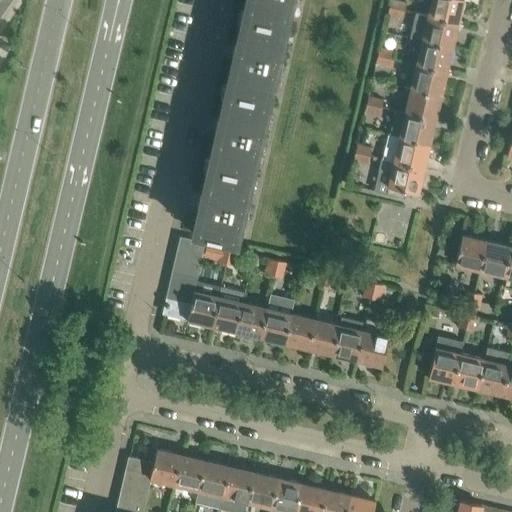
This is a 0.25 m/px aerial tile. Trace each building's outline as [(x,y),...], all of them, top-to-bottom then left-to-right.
[(289,21),(293,0),(245,0),(243,11),(289,21)] [(404,0),(390,0),(389,6),(405,10),(407,1),(404,0)] [(430,0),(427,15),(457,22),(461,0),(430,0)] [(403,17),(405,10),(389,6),(388,14),(403,17)] [(271,96),(289,21),(243,11),(226,85),(271,96)] [(457,22),(427,15),(415,12),(410,36),(421,39),(451,46),(457,22)] [(445,70),(451,46),(421,39),(415,63),(445,70)] [(380,45),(378,55),(393,58),(396,49),(380,45)] [(392,65),(393,58),(378,55),(376,62),(392,65)] [(440,95),(445,70),(415,63),(410,88),(440,95)] [(254,172),(271,96),(226,85),(208,161),(254,172)] [(434,119),(440,95),(410,88),(404,112),(434,119)] [(369,94),(366,103),(381,107),(384,97),(369,94)] [(380,114),(381,107),(366,103),(365,110),(380,114)] [(394,109),(388,132),(398,135),(398,136),(428,143),(434,119),(404,112),(394,109)] [(423,167),(428,143),(398,136),(398,135),(388,132),(382,156),(381,156),(381,157),(423,167)] [(357,142),(355,152),(370,155),(372,145),(357,142)] [(368,163),(370,155),(355,152),(353,159),(368,163)] [(417,192),(423,167),(381,157),(378,170),(391,173),(386,193),(404,198),(406,190),(417,192)] [(238,242),(254,172),(208,161),(192,231),(238,242)] [(479,269),(485,239),(461,234),(454,263),(479,269)] [(199,265),(205,242),(181,237),(175,260),(199,265)] [(503,274),(510,245),(485,239),(479,269),(503,274)] [(225,263),(229,247),(221,245),(217,261),(225,263)] [(511,245),(510,245),(503,274),(504,275),(501,284),(511,286),(511,245)] [(234,264),(238,249),(229,247),(225,263),(234,264)] [(274,274),(277,258),(270,257),(266,272),(274,274)] [(283,276),(287,260),(277,258),(274,274),(283,276)] [(197,272),(199,265),(175,260),(172,272),(196,277),(197,272)] [(322,285),(326,270),(318,268),(314,283),(322,285)] [(331,287),(335,272),(326,270),(322,285),(331,287)] [(193,288),(196,277),(172,272),(170,283),(193,288)] [(370,297),(374,281),(366,279),(362,295),(370,297)] [(378,299),(382,284),(382,283),(374,281),(370,297),(378,299)] [(190,301),(193,288),(170,283),(167,296),(190,301)] [(220,285),(218,294),(211,324),(235,330),(242,300),(244,291),(220,285)] [(167,296),(163,311),(186,316),(186,318),(211,324),(218,294),(193,288),(190,301),(167,296)] [(470,306),(473,291),(465,289),(461,304),(470,306)] [(483,293),(473,291),(470,306),(495,312),(497,303),(481,300),(483,293)] [(259,336),(266,305),(242,300),(235,330),(259,336)] [(283,343),(291,311),(266,305),(259,336),(283,343)] [(465,327),(469,312),(461,310),(457,325),(465,327)] [(307,348),(315,317),(291,311),(283,343),(307,348)] [(474,329),(477,316),(478,314),(469,312),(465,327),(474,329)] [(339,323),(332,354),(356,360),(363,328),(365,321),(341,315),(339,323)] [(381,365),(391,322),(366,316),(365,321),(363,328),(356,360),(381,365)] [(332,354),(339,323),(315,317),(307,348),(332,354)] [(460,350),(462,340),(437,334),(427,376),(452,382),(460,350)] [(508,362),(509,362),(511,351),(487,345),(485,356),(484,356),(476,388),(501,393),(508,362)] [(476,388),(484,356),(460,350),(452,382),(476,388)] [(511,396),(511,362),(509,362),(508,362),(501,393),(511,396)] [(173,483),(180,453),(156,447),(152,461),(149,472),(149,476),(151,476),(151,478),(173,483)] [(197,489),(205,459),(180,453),(173,483),(197,489)] [(149,472),(152,461),(129,456),(126,467),(149,472)] [(219,506),(229,465),(205,459),(197,489),(198,489),(195,501),(219,506)] [(246,500),(253,470),(229,465),(219,506),(244,511),(247,500),(246,500)] [(149,476),(149,472),(126,467),(123,480),(149,486),(151,478),(151,476),(149,476)] [(270,506),(277,476),(253,470),(246,500),(247,500),(270,506)] [(294,511),(301,482),(277,476),(270,506),(268,511),(294,511)] [(146,498),(149,486),(123,480),(120,492),(146,498)] [(294,511),(319,511),(326,488),(301,482),(294,511)] [(345,511),(350,494),(326,488),(319,511),(345,511)] [(142,511),(146,498),(120,492),(115,511),(142,511)] [(371,511),(375,500),(350,494),(345,511),(371,511)] [(478,511),(481,504),(459,499),(456,511),(478,511)]
